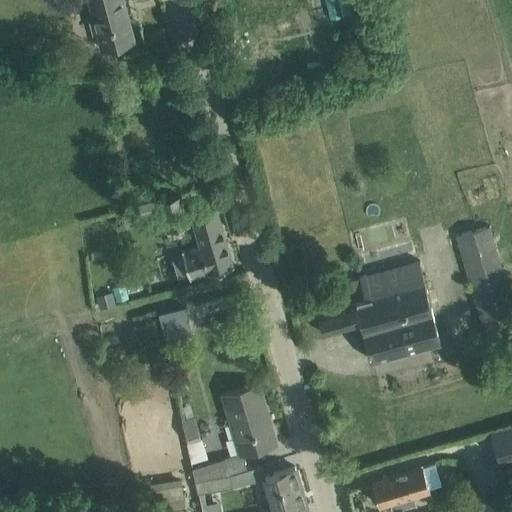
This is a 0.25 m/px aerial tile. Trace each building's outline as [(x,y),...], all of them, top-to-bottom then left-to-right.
[(122,0),(89,0),(93,12),(88,13),(93,33),(98,32),(102,48),(133,39),(122,0)] [(268,50),(259,53),(246,57),(252,76),(242,79),(248,99),(270,93),(267,85),(278,82),(268,50)] [(194,223),(192,215),(191,214),(186,216),(180,195),(159,201),(167,230),(194,223)] [(192,215),(194,223),(200,245),(182,250),(189,275),(208,270),(208,272),(233,264),(216,207),(215,207),(215,208),(192,215)] [(511,318),(511,300),(504,270),(491,225),(490,223),(456,233),(482,327),(511,318)] [(404,285),(317,310),(324,333),(361,323),(371,359),(439,340),(421,272),(402,277),(404,285)] [(258,382),(239,388),(224,392),(240,452),(257,447),(276,441),(258,382)] [(511,423),(492,430),(502,464),(511,460),(511,423)] [(211,460),(193,466),(196,479),(230,473),(226,455),(211,460)] [(434,461),(423,464),(372,479),(379,504),(398,498),(441,486),(434,461)] [(295,466),(276,471),(265,475),(275,511),(287,511),(307,506),(295,466)] [(230,473),(196,479),(198,491),(233,485),(230,473)] [(479,511),(509,511),(504,496),(477,504),(479,511)]
